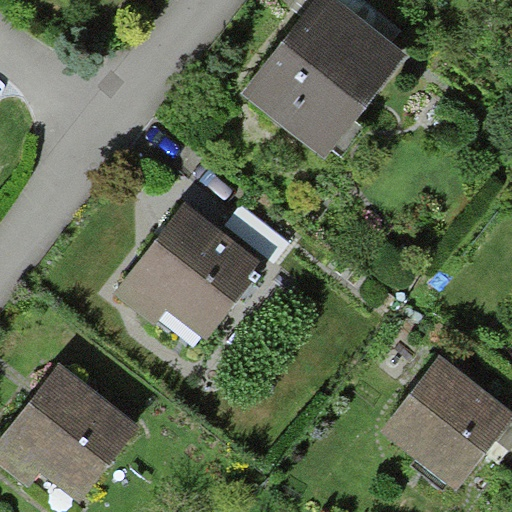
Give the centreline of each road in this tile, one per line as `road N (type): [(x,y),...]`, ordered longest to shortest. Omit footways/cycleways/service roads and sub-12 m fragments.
road 1 (residential): [(97,127),(199,0)]
road 2 (residential): [(0,251),(97,127)]
road 3 (residential): [(97,127),(0,45)]
